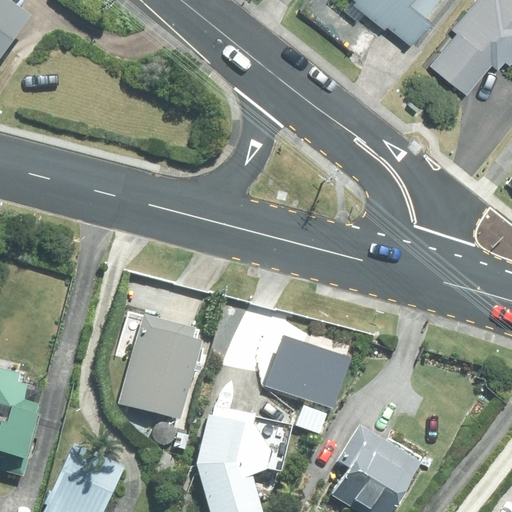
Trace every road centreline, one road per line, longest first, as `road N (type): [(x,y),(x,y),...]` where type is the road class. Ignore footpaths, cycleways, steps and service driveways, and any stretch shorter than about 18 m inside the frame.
road 1 (residential): [(290,86),(367,126),(410,163),(428,189),(452,287)]
road 2 (secondary): [(374,264),(147,204)]
road 3 (secondary): [(147,204),(231,182),(244,169),(256,121),(241,49)]
road 4 (residential): [(374,264),(386,223),(379,180),(345,155),(290,86)]
road 5 (secondary): [(147,204),(0,165)]
